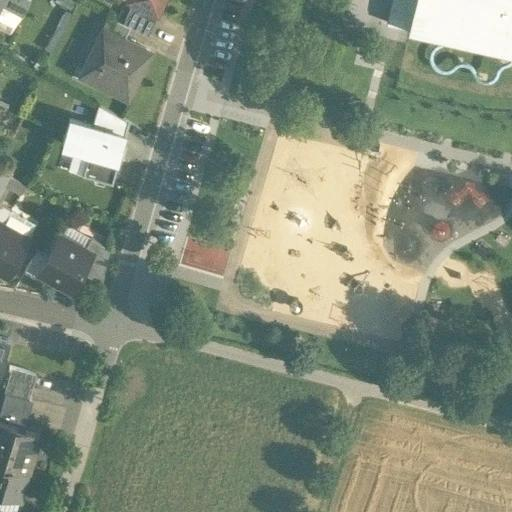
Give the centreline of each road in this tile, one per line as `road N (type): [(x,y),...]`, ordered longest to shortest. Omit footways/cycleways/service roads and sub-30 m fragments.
road 1 (track): [(108,326),(511,431)]
road 2 (residential): [(108,326),(206,0)]
road 3 (residential): [(56,511),(108,326)]
road 4 (track): [(320,511),(355,390)]
